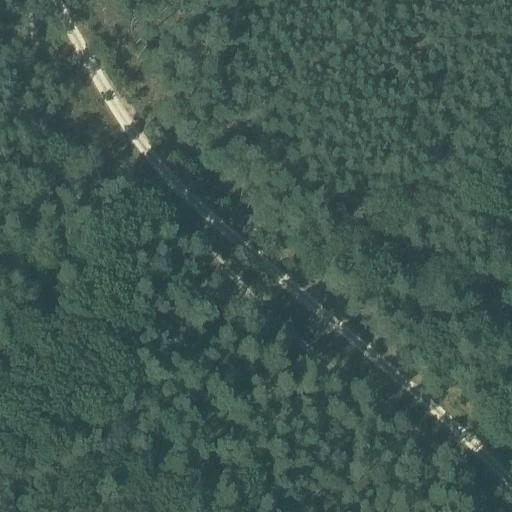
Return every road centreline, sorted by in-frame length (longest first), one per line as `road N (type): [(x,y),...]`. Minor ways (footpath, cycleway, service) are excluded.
road 1 (track): [(15,0),(31,40),(23,113),(33,129),(99,156),(316,358),(456,469),(488,511)]
road 2 (track): [(50,0),(119,120),(166,178),(511,486)]
